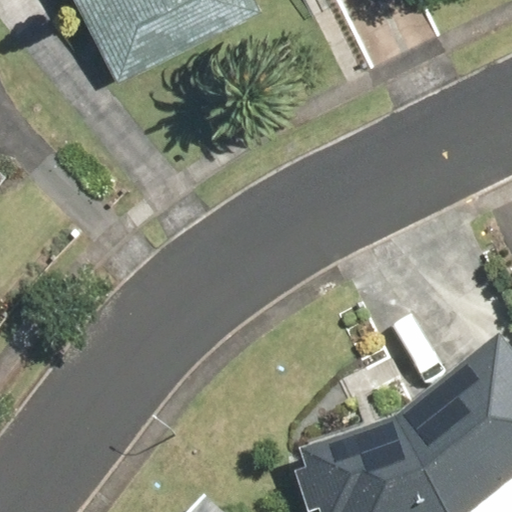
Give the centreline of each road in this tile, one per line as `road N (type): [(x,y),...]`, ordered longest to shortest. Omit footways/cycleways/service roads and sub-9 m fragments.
road 1 (residential): [(511,109),(334,196),(150,324),(0,511)]
road 2 (unknown): [(511,243),(453,138)]
